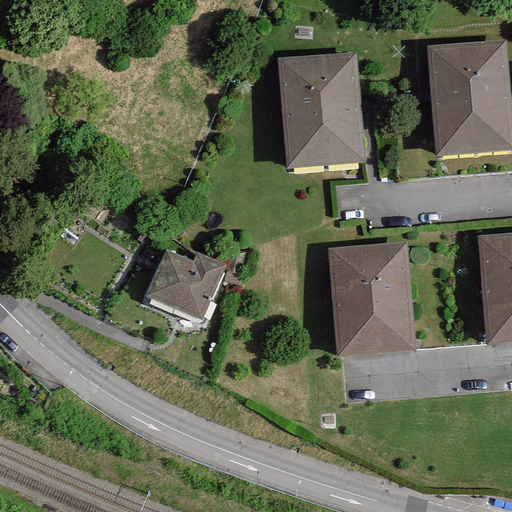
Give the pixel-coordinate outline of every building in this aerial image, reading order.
[(357,47),(276,58),(291,166),(372,155),(357,47)] [(504,50),(431,56),(439,160),(511,155),(504,50)] [(511,233),(472,239),(487,347),(511,343),(511,233)] [(405,241),(324,252),(339,360),(419,349),(405,241)] [(193,262),(167,251),(147,297),(204,322),(229,264),(198,251),(193,262)]
